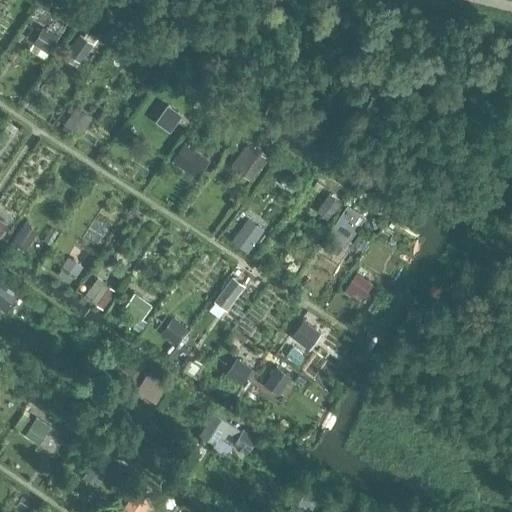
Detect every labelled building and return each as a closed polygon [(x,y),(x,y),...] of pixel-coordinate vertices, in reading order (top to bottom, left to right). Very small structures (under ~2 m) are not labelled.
[(46,28),(36,45),(48,53),(51,48),(54,50),(58,43),(55,41),(59,36),(46,28)] [(80,33),(72,44),(85,54),(94,43),(80,33)] [(145,82),(150,73),(140,67),(135,76),(145,82)] [(167,104),(155,121),(170,131),(177,121),(180,116),(182,114),(167,104)] [(75,106),(64,123),(80,134),(92,118),(75,106)] [(180,116),(177,121),(185,126),(189,119),(182,114),(180,116)] [(175,155),(199,173),(209,159),(185,141),(175,155)] [(247,143),(231,166),(250,180),(266,157),(247,143)] [(329,193),(317,211),(330,221),(343,203),(329,193)] [(348,205),(327,235),(345,248),(366,217),(348,205)] [(23,223),(10,243),(24,252),(37,232),(23,223)] [(260,235),(244,223),(232,240),(248,251),(260,235)] [(72,278),(81,266),(66,256),(58,268),(59,269),(61,270),(72,278)] [(59,269),(57,273),(70,282),(72,278),(61,270),(59,269)] [(357,273),(345,292),(352,296),(355,291),(364,297),(373,283),(357,273)] [(0,276),(0,308),(4,311),(19,289),(0,276)] [(233,276),(214,301),(226,310),(245,285),(233,276)] [(97,277),(82,296),(100,310),(115,291),(97,277)] [(134,292),(124,307),(139,317),(133,325),(140,330),(147,321),(142,318),(151,304),(134,292)] [(172,317),(160,333),(175,343),(187,327),(172,317)] [(303,317),(289,336),(305,348),(319,329),(303,317)] [(236,357),(224,373),(241,385),(252,369),(236,357)] [(129,359),(122,369),(135,378),(142,368),(141,367),(141,366),(131,359),(131,360),(129,359)] [(276,366),(264,384),(279,394),(291,376),(276,366)] [(155,402),(168,382),(149,369),(136,389),(155,402)] [(212,411),(198,433),(215,444),(220,437),(232,445),(232,444),(241,430),(212,411)] [(241,430),(232,444),(236,446),(235,447),(242,452),(243,451),(246,453),(257,437),(243,428),(241,430)] [(302,477),(286,500),(303,511),(309,511),(319,499),(314,496),(320,489),(302,477)] [(143,511),(152,499),(136,488),(124,507),(131,511),(143,511)]
